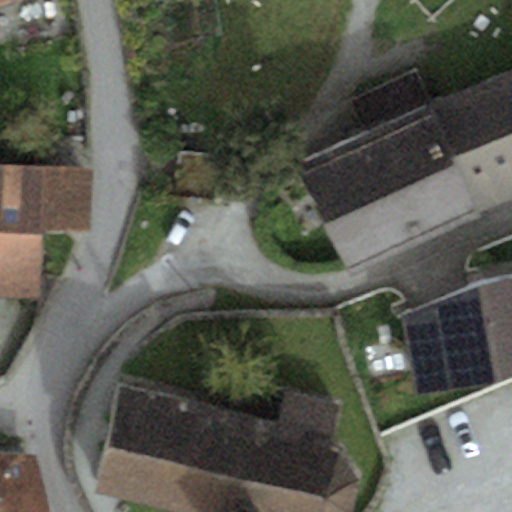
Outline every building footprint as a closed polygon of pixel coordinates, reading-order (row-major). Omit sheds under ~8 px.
[(480,215),(511,202),(511,72),(430,106),(300,164),(349,280),(480,215)] [(81,177),(0,172),(0,296),(42,299),(45,235),(78,236),(81,177)] [(511,264),(467,276),(385,312),(407,397),(497,380),(511,375),(511,264)] [(121,386),(94,493),(171,511),(353,511),(361,475),(344,447),(332,444),(342,406),(286,392),(277,425),(121,386)] [(48,511),(37,457),(0,454),(0,511),(48,511)]
